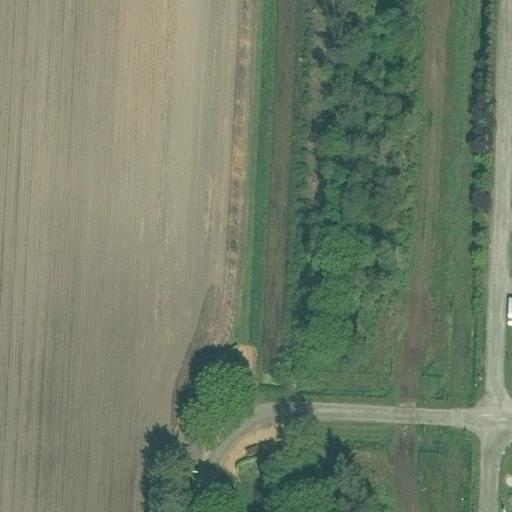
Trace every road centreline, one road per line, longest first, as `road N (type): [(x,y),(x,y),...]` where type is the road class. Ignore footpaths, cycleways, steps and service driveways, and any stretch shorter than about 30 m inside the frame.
road 1 (track): [(411,511),(407,413),(422,317),(438,0)]
road 2 (residential): [(507,0),(493,416)]
road 3 (unclassified): [(493,416),(279,410),(234,430),(204,475),(200,511)]
